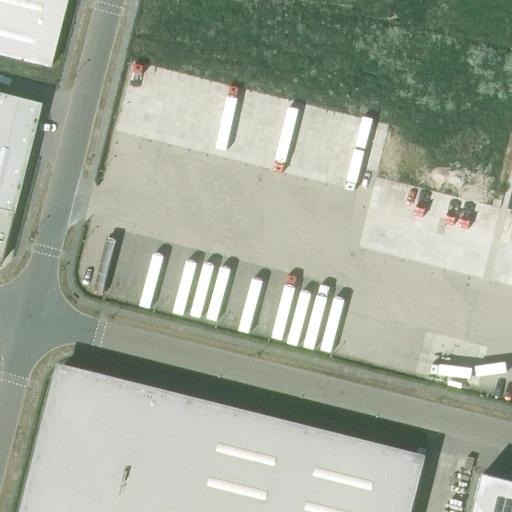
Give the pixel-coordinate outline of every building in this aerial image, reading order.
[(0,0),(0,61),(47,73),(64,0),(0,0)] [(234,138),(235,86),(223,86),(221,137),(234,138)] [(0,94),(0,262),(40,104),(0,94)] [(45,433),(24,511),(115,511),(119,499),(172,511),(408,511),(422,459),(111,381),(61,368),(45,433)] [(511,511),(511,481),(483,474),(473,511),(511,511)]
